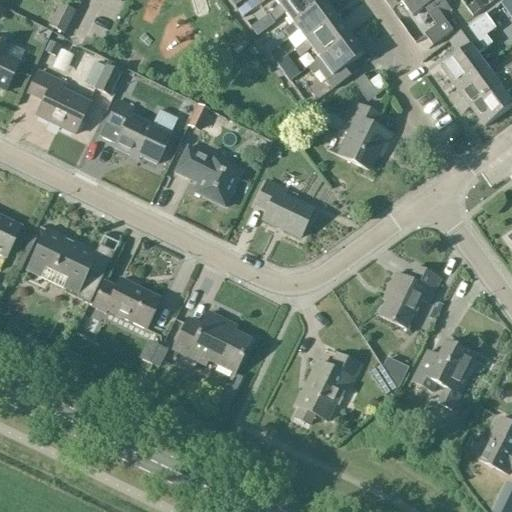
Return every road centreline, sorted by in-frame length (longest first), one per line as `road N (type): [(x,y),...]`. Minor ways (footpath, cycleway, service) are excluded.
road 1 (residential): [(432,197),(323,274),(284,285),(0,152)]
road 2 (secondary): [(256,511),(0,388)]
road 3 (residential): [(460,176),(402,97),(404,43),(372,0)]
road 4 (residential): [(511,306),(432,197)]
